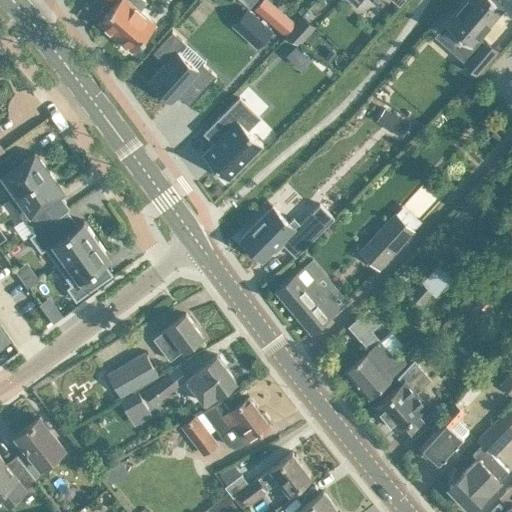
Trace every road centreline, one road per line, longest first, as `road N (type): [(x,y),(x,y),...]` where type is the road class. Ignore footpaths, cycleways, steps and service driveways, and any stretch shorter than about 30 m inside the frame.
road 1 (secondary): [(406,511),(198,244)]
road 2 (secondary): [(198,244),(23,13)]
road 3 (residential): [(0,31),(134,211),(163,268)]
road 4 (residential): [(0,386),(163,268)]
